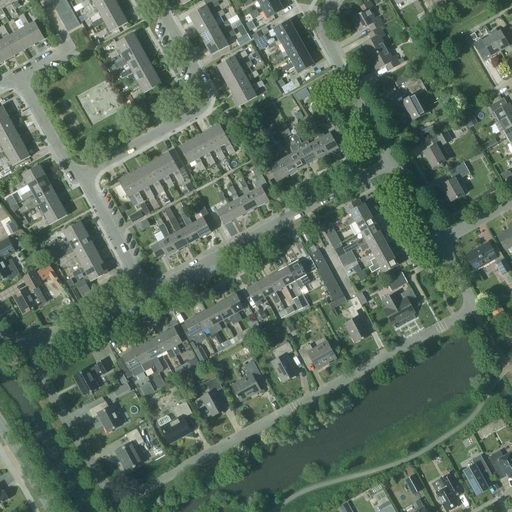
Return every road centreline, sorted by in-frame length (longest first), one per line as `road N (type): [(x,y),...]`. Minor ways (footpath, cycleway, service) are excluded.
road 1 (residential): [(34,341),(50,392),(121,500),(472,310),(436,241)]
road 2 (residential): [(146,294),(392,160)]
road 3 (residential): [(72,176),(195,113),(210,96),(156,0)]
road 4 (residential): [(392,160),(322,35),(333,0)]
road 5 (residential): [(146,294),(72,176)]
road 6 (residential): [(34,341),(88,326),(146,294)]
